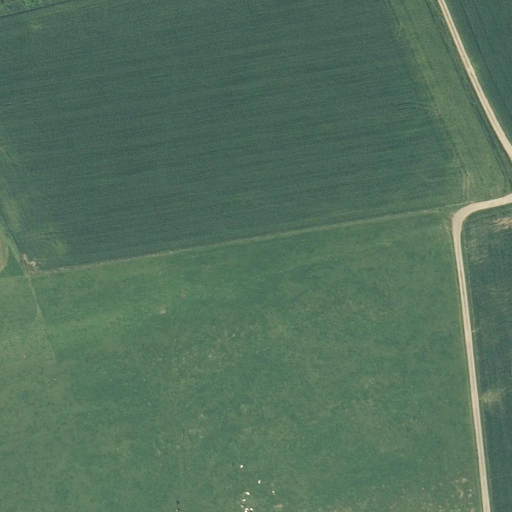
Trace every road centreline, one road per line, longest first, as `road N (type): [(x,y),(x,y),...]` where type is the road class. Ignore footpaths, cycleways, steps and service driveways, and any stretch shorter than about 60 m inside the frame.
road 1 (track): [(487,511),(456,235),(469,207),(511,198)]
road 2 (track): [(511,152),(440,0)]
